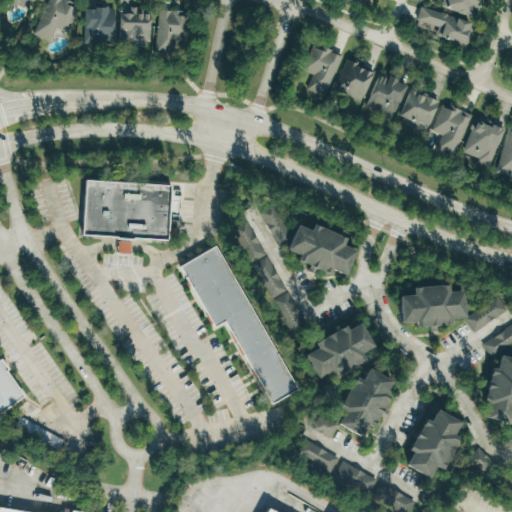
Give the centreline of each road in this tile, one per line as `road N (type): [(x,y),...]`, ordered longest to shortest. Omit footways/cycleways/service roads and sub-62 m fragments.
road 1 (secondary): [(0,145),(102,133),(218,145),(511,262)]
road 2 (secondary): [(511,231),(253,123),(105,100)]
road 3 (residential): [(251,214),(307,311),(369,285),(387,327),(435,366),(482,436),(511,458)]
road 4 (residential): [(511,101),(275,0)]
road 5 (residential): [(511,315),(413,385),(368,468)]
road 6 (residential): [(218,145),(253,123),(293,0)]
road 7 (residential): [(228,0),(203,110),(218,145)]
road 8 (residential): [(308,433),(416,495)]
